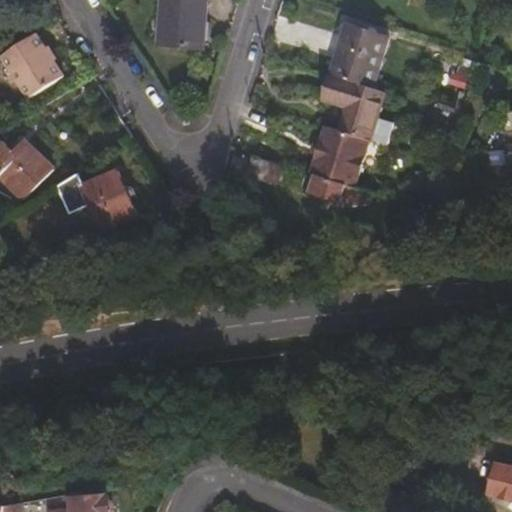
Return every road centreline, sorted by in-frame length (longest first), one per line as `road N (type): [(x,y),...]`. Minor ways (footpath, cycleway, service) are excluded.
road 1 (secondary): [(511,284),(0,366)]
road 2 (residential): [(263,0),(224,124),(216,140),(190,153),(146,129),(68,0)]
road 3 (residential): [(185,511),(192,495),(219,479),(290,511)]
